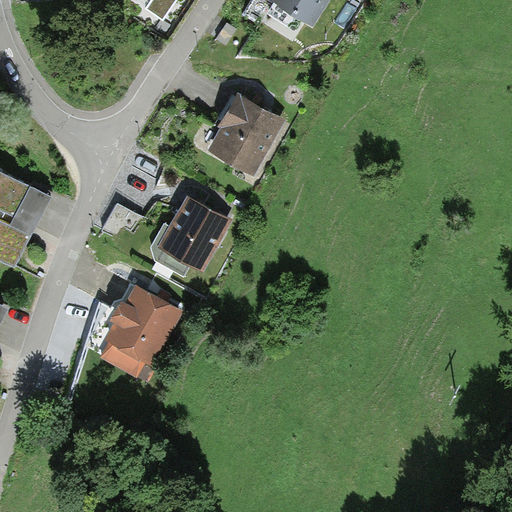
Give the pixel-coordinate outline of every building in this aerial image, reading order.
[(152,0),(147,8),(163,19),(177,0),(152,0)] [(254,0),(245,14),(258,22),(266,9),(291,24),(296,15),(313,25),(328,0),(254,0)] [(227,23),(218,38),(226,43),(236,29),(227,23)] [(216,127),(221,130),(208,153),(253,177),(287,118),(237,90),(216,127)] [(0,169),(0,207),(16,215),(31,184),(0,169)] [(52,193),(31,184),(16,215),(11,223),(32,234),(52,193)] [(171,226),(164,223),(152,246),(157,261),(184,277),(191,264),(204,271),(233,219),(188,195),(171,226)] [(0,258),(17,266),(32,234),(11,223),(0,217),(0,258)] [(111,320),(115,323),(105,340),(109,342),(101,355),(137,375),(145,360),(153,364),(182,311),(137,286),(126,307),(121,304),(111,320)]
